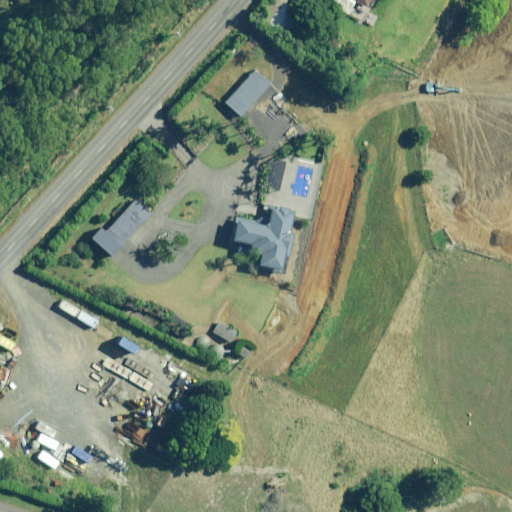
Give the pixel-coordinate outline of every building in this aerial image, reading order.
[(366,0),(329,0),(327,6),(345,15),(352,2),(363,7),(366,0)] [(286,17),(276,11),(266,26),(276,33),(286,17)] [(270,80),(255,67),(222,103),(237,116),(270,80)] [(146,213),(132,200),(103,233),(117,246),(146,213)] [(295,213),(267,206),(262,226),(234,219),(229,240),(247,245),(245,252),(257,255),(254,265),(275,270),(279,255),(284,257),(289,235),(291,229),(295,213)] [(232,332),(217,323),(210,333),(226,342),(232,332)] [(222,348),(223,346),(196,330),(189,342),(215,358),(219,352),(236,352),(237,353),(237,354),(238,355),(239,356),(240,357),(241,357),(242,358),(243,358),(245,357),(246,357),(247,357),(248,356),(249,355),(249,354),(250,353),(250,352),(250,350),(250,349),(249,348),(249,347),(248,346),(247,345),(246,345),(245,344),(244,344),(243,344),(242,344),(241,344),(240,344),(239,345),(238,346),(238,347),(237,348),(222,348)]
